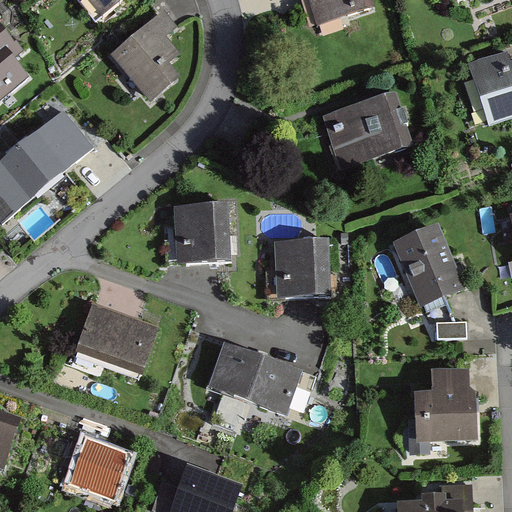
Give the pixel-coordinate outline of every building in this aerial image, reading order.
[(126,0),(88,0),(103,18),(126,0)] [(359,0),(307,0),(318,29),(364,12),(359,0)] [(190,49),(161,16),(114,55),(127,71),(122,74),(149,106),(174,85),(163,72),(190,49)] [(0,103),(34,72),(21,58),(29,51),(0,17),(0,103)] [(478,78),(471,80),(487,130),(511,122),(511,67),(511,68),(508,57),(474,68),(478,78)] [(393,102),(324,123),(340,176),(410,154),(393,102)] [(101,150),(70,113),(0,169),(0,216),(7,226),(101,150)] [(226,209),(181,211),(184,263),(229,260),(226,209)] [(437,233),(392,252),(420,315),(465,296),(437,233)] [(325,245),(274,249),(278,303),(329,299),(325,245)] [(161,329),(100,307),(84,353),(145,374),(161,329)] [(301,372),(227,345),(211,388),(285,415),(301,372)] [(432,404),(415,405),(416,450),(476,448),(475,403),(467,403),(466,379),(431,380),(432,404)] [(23,419),(0,410),(0,469),(5,471),(23,419)] [(136,457),(90,442),(75,488),(121,503),(136,457)] [(165,485),(155,511),(157,511),(228,511),(237,490),(195,475),(188,493),(165,485)] [(462,511),(462,501),(444,502),(444,497),(425,498),(425,503),(400,504),(400,511),(462,511)]
